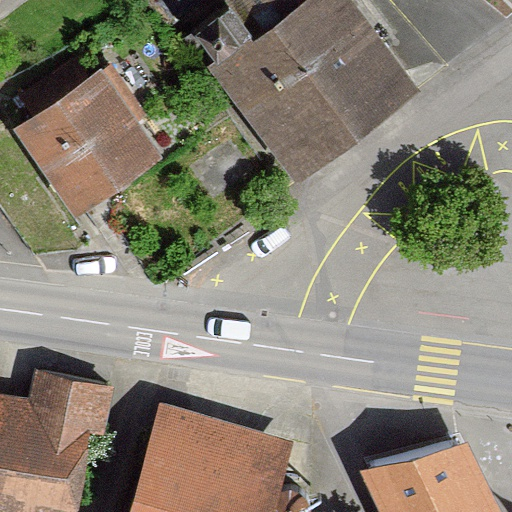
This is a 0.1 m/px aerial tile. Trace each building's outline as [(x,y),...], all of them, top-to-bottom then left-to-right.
[(341,0),(283,0),(196,60),(277,178),(404,91),(341,0)] [(83,65),(0,122),(0,129),(55,209),(142,149),(83,65)] [(0,511),(52,511),(64,423),(93,427),(98,382),(22,372),(19,395),(0,392),(0,511)] [(253,511),(274,437),(141,401),(110,511),(253,511)] [(511,511),(471,433),(368,459),(392,511),(511,511)]
